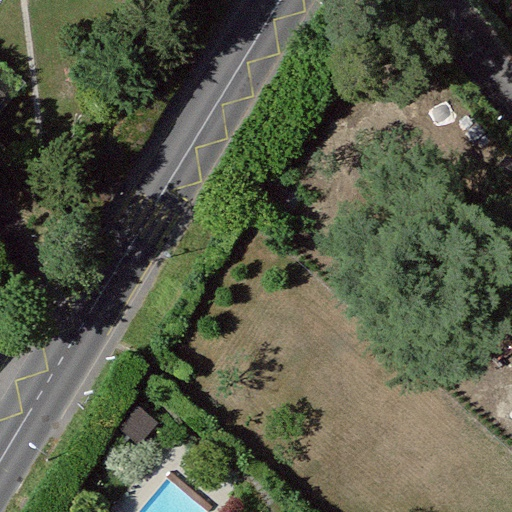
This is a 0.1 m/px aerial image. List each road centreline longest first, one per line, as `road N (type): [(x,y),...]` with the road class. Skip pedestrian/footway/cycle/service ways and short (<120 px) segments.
road 1 (secondary): [(283,0),(65,358)]
road 2 (residential): [(0,206),(65,358)]
road 3 (secondary): [(65,358),(0,464)]
